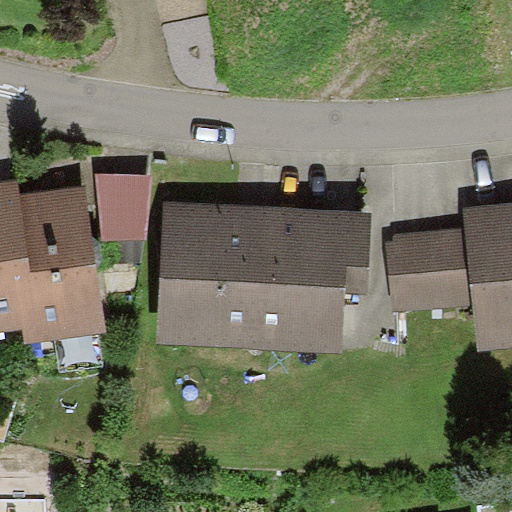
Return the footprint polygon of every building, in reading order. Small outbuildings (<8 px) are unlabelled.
[(134,174),(91,176),(94,259),(137,257),(134,174)] [(2,182),(0,181),(0,313),(9,312),(10,323),(86,312),(67,186),(4,196),(2,182)] [(449,223),(462,300),(467,338),(511,331),(511,193),(446,204),(449,223)] [(347,201),(148,194),(143,329),(321,335),(323,274),(344,275),(347,201)] [(449,223),(376,233),(386,310),(462,300),(449,223)] [(47,511),(47,498),(0,498),(0,511),(47,511)]
